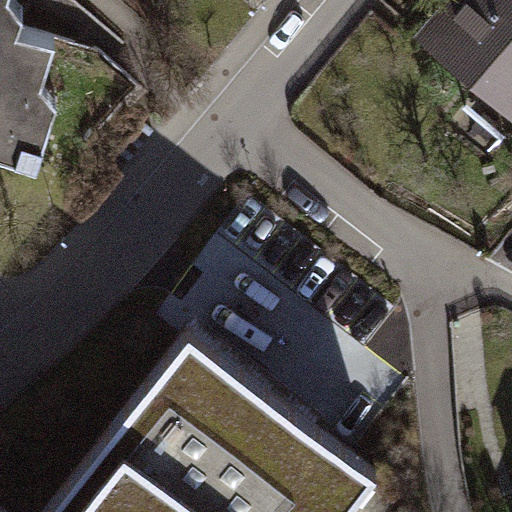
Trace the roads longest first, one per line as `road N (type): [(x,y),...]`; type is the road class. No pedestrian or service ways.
road 1 (residential): [(248,119),(25,357)]
road 2 (residential): [(453,511),(415,247)]
road 3 (residential): [(415,247),(248,119)]
road 4 (residential): [(342,0),(248,119)]
